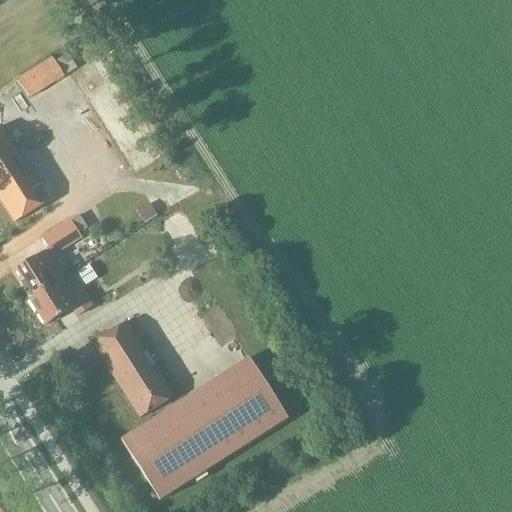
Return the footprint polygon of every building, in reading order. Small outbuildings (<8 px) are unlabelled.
[(28,100),(64,78),(51,58),(16,80),(28,100)] [(0,101),(11,118),(20,112),(7,94),(0,98),(0,101)] [(0,201),(14,223),(47,202),(0,128),(0,127),(0,201)] [(52,257),(81,239),(78,235),(86,230),(77,215),(69,220),(40,238),(52,257)] [(60,278),(55,269),(44,252),(11,272),(28,299),(60,278)] [(70,293),(67,288),(60,278),(28,299),(46,326),(71,310),(76,318),(91,309),(78,288),(70,293)] [(139,419),(173,397),(125,323),(91,344),(139,419)] [(247,358),(120,440),(159,502),(287,420),(247,358)]
